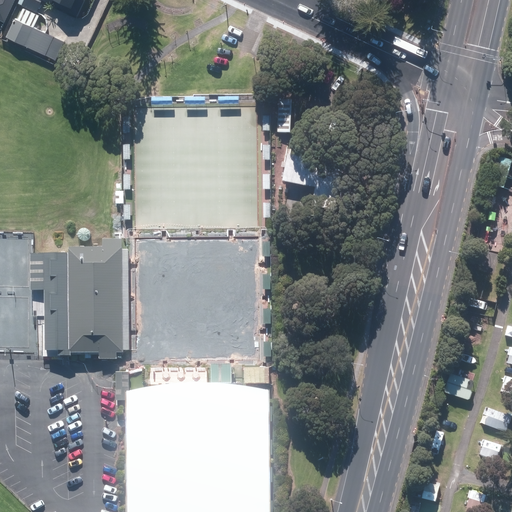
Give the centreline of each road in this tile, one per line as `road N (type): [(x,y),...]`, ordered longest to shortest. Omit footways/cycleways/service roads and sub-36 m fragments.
road 1 (primary): [(417,293),(361,511)]
road 2 (primary): [(477,89),(447,233),(417,293)]
road 3 (primary): [(427,154),(405,89),(351,34)]
road 4 (primary): [(417,293),(414,224),(427,154)]
